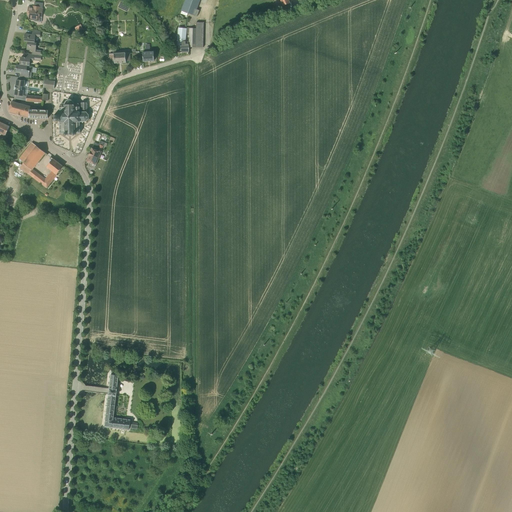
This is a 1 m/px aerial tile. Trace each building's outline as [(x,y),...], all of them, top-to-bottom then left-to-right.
[(198,17),(200,11),(196,10),(199,0),(186,0),(184,6),(182,12),(198,17)] [(40,7),(33,6),(33,7),(29,7),(28,14),(28,15),(30,15),(30,19),(30,20),(34,20),(35,21),(37,21),(38,21),(39,21),(39,16),(42,17),(43,8),(40,8),(40,7)] [(203,47),(204,22),(196,22),(196,28),(186,28),(186,29),(178,28),(177,44),(178,44),(178,45),(179,45),(179,51),(178,51),(178,52),(189,51),(189,47),(196,47),(203,47)] [(81,24),(75,28),(78,32),(84,29),(81,24)] [(40,37),(41,31),(32,30),(32,34),(25,34),(24,41),(34,42),(35,36),(40,37)] [(41,55),(41,50),(36,50),(37,43),(34,43),(34,42),(24,41),(28,42),(27,49),(32,50),(32,54),(41,55)] [(149,44),(149,43),(146,43),(146,44),(145,44),(146,52),(143,52),(143,61),(154,61),(153,51),(150,51),(149,44)] [(130,61),(130,52),(114,53),(114,54),(110,54),(110,62),(114,62),(114,63),(126,62),(126,61),(130,61)] [(32,54),(26,54),(27,54),(27,58),(21,57),(20,65),(17,64),(17,65),(27,66),(29,66),(30,60),(33,61),(34,60),(41,61),(42,55),(41,55),(32,54)] [(29,78),(30,71),(27,70),(27,66),(17,65),(17,68),(16,72),(21,73),(21,77),(20,77),(25,78),(29,78)] [(43,102),(43,100),(43,97),(27,95),(27,96),(23,94),(25,78),(20,77),(19,80),(16,80),(16,85),(15,85),(15,86),(16,86),(15,88),(15,89),(14,95),(16,95),(15,99),(26,101),(43,102)] [(54,89),(55,81),(44,79),(44,88),(54,89)] [(74,104),(74,102),(73,101),(72,101),(72,100),(70,99),(69,99),(68,99),(67,100),(66,100),(65,102),(64,103),(64,104),(63,103),(62,103),(61,103),(60,104),(60,105),(59,107),(59,112),(58,112),(57,113),(57,114),(54,114),(54,121),(59,121),(59,124),(60,124),(60,133),(61,133),(64,133),(64,135),(68,135),(70,134),(73,134),(73,135),(76,135),(76,133),(79,132),(79,133),(80,133),(80,132),(81,132),(81,131),(81,127),(81,126),(81,124),(80,124),(80,122),(86,122),(89,119),(89,115),(86,112),(86,109),(87,109),(87,102),(81,103),(81,104),(79,104),(78,103),(77,103),(76,103),(75,103),(74,103),(74,104)] [(30,106),(11,101),(9,111),(10,112),(29,117),(29,110),(42,110),(36,109),(36,106),(30,106)] [(48,118),(48,110),(42,110),(29,110),(29,117),(48,118)] [(0,133),(5,136),(9,127),(0,122),(0,133)] [(104,146),(105,143),(100,141),(99,144),(94,142),(89,155),(99,159),(102,151),(101,151),(103,146),(104,146)] [(28,174),(46,187),(57,175),(63,166),(32,143),(23,154),(27,157),(19,168),(28,174)] [(96,165),(99,159),(89,155),(86,161),(95,164),(96,165)] [(117,391),(119,375),(113,374),(114,372),(111,371),(109,390),(108,393),(116,394),(117,391)] [(129,429),(130,419),(113,417),(116,394),(108,393),(105,426),(129,429)]
